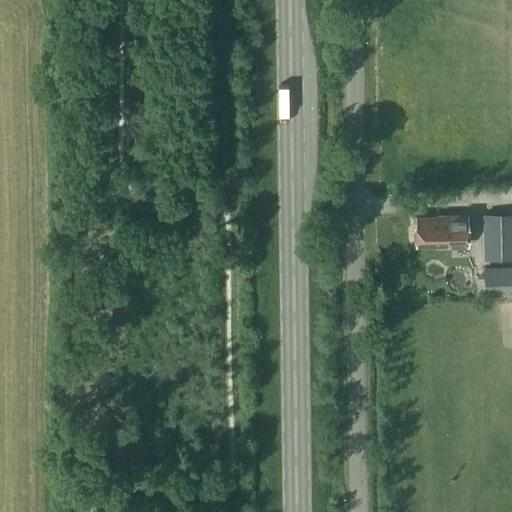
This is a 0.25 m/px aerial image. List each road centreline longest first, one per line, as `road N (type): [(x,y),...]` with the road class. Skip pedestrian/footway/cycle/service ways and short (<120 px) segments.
road 1 (unknown): [(232,511),(220,0)]
road 2 (primary): [(296,511),(289,0)]
road 3 (unclassified): [(358,511),(353,0)]
